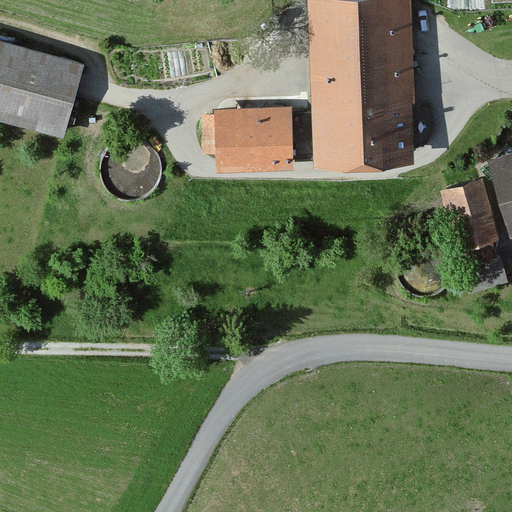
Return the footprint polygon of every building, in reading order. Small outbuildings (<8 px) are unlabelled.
[(309,0),(314,164),(414,161),(409,0),(309,0)] [(0,118),(62,136),(83,63),(0,38),(0,118)] [(218,169),(294,169),(294,110),(215,110),(215,117),(201,117),(202,155),(218,155),(218,169)] [(511,151),(489,159),(511,234),(511,151)] [(482,179),(441,190),(458,251),(462,250),(467,267),(497,257),(492,240),(499,238),(482,179)]
